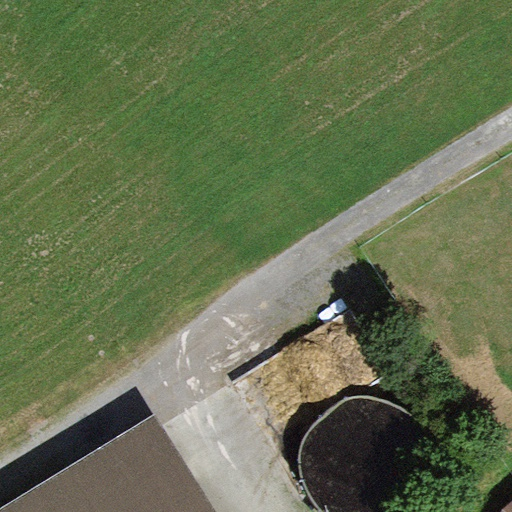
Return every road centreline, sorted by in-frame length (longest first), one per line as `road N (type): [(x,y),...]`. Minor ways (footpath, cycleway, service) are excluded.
road 1 (track): [(511,123),(0,435)]
road 2 (unknown): [(286,511),(157,339)]
